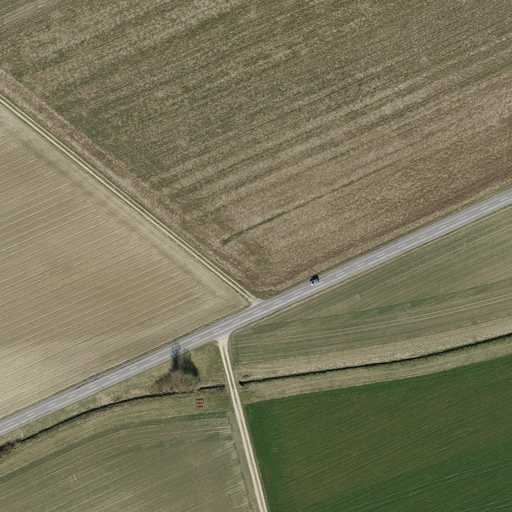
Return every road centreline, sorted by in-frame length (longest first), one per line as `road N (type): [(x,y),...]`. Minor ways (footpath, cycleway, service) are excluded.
road 1 (tertiary): [(0,430),(511,196)]
road 2 (track): [(0,96),(265,308)]
road 3 (track): [(265,511),(218,329)]
